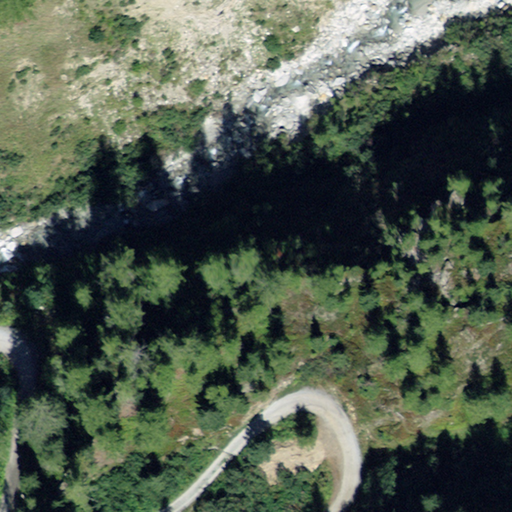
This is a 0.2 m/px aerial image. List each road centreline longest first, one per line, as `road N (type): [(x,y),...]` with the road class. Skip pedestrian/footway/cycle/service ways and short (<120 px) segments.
road 1 (track): [(167,511),(278,408),(307,401),(334,417),(350,454),(352,479),(337,511)]
road 2 (track): [(0,336),(30,333),(35,346),(22,385),(6,511)]
